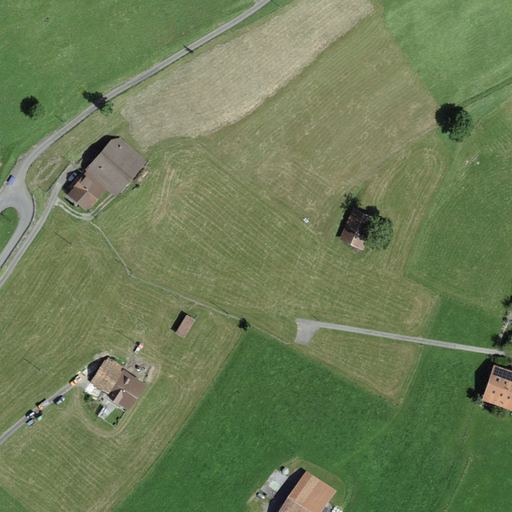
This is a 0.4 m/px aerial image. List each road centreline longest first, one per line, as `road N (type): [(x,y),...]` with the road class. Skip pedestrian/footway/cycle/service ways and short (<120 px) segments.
road 1 (residential): [(511,355),(301,322)]
road 2 (residential): [(0,441),(94,365)]
